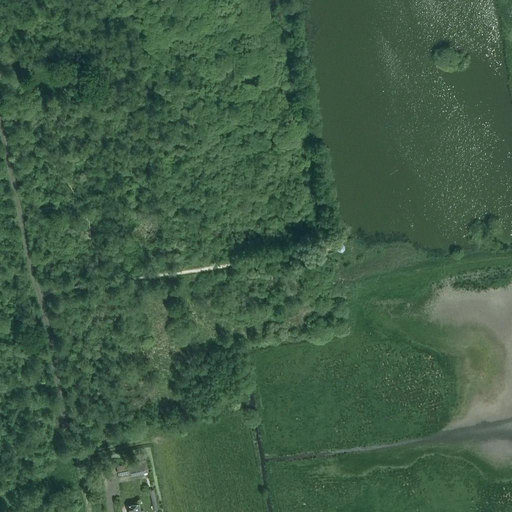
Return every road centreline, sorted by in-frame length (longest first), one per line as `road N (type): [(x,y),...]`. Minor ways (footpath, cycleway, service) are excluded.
road 1 (track): [(87,511),(38,295)]
road 2 (track): [(38,295),(0,113)]
